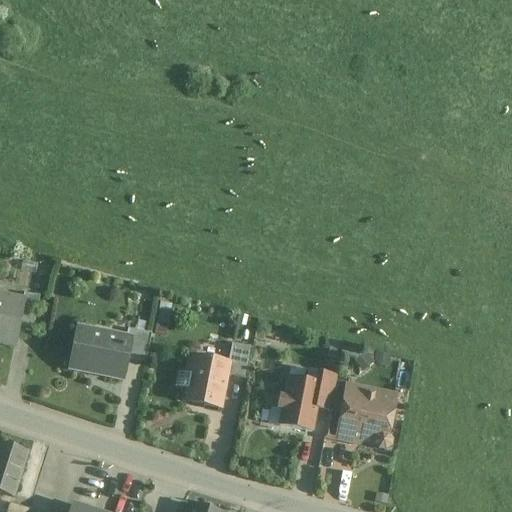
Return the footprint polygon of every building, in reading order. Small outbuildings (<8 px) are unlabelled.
[(39,297),(24,294),(22,301),(24,301),(18,328),(32,331),(39,297)] [(22,301),(0,296),(0,343),(15,346),(18,328),(24,301),(22,301)] [(151,335),(127,330),(124,344),(126,345),(123,360),(145,364),(151,335)] [(109,337),(77,331),(69,371),(87,374),(87,371),(119,378),(123,360),(126,345),(124,344),(108,341),(109,337)] [(252,349),(232,344),(228,363),(229,364),(226,376),(246,380),(252,349)] [(228,363),(189,356),(185,375),(178,373),(175,387),(187,390),(185,403),(220,410),(226,376),(229,364),(228,363)] [(336,377),(308,372),(306,382),(321,384),(316,410),(329,413),(330,408),(336,377)] [(306,382),(288,378),(284,399),(279,397),(276,410),(282,411),(279,427),(311,434),(316,410),(321,384),(306,382)] [(395,400),(345,390),(341,410),(355,413),(350,441),(375,446),(378,451),(384,452),(389,448),(390,442),(387,438),(395,400)] [(341,410),(330,408),(329,413),(323,440),(349,445),(350,441),(355,413),(341,410)] [(26,454),(0,445),(0,494),(12,499),(26,454)]
